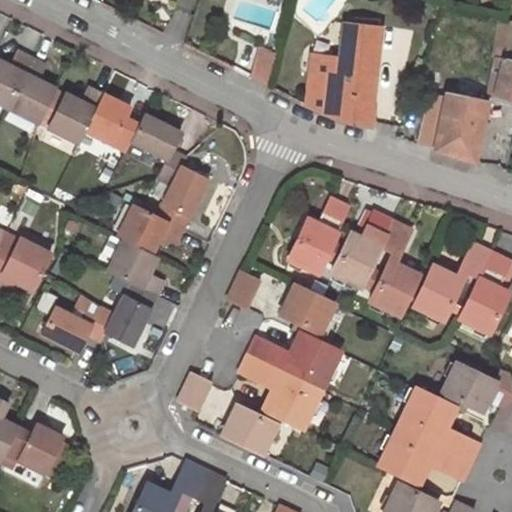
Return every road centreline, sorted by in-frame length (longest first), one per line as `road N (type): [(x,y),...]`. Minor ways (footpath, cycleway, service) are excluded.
road 1 (residential): [(287,127),(137,425)]
road 2 (residential): [(33,0),(287,127)]
road 3 (residential): [(287,127),(511,201)]
road 4 (residential): [(314,511),(311,502),(137,425)]
road 5 (residential): [(137,425),(0,355)]
